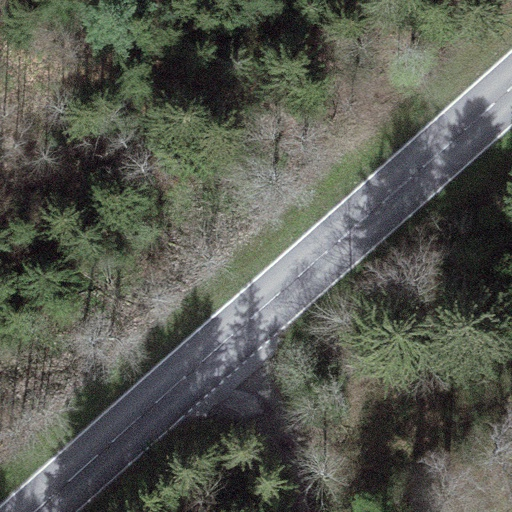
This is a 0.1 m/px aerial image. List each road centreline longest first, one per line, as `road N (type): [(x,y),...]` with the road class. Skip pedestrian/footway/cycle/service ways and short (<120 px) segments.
road 1 (tertiary): [(511,90),(46,511)]
road 2 (track): [(299,511),(240,332)]
